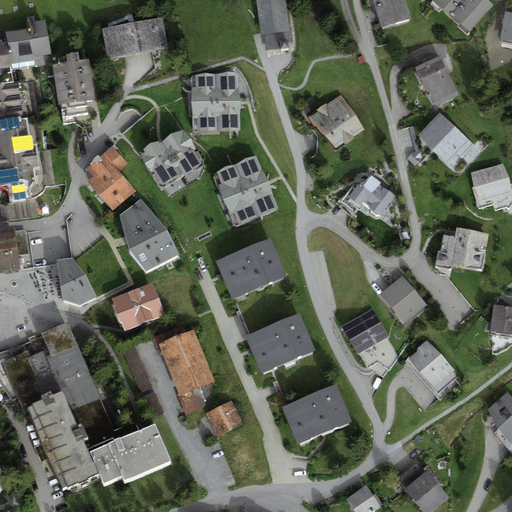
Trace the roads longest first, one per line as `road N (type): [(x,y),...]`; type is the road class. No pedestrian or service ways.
road 1 (residential): [(281,499),(350,479),(369,465),(379,441),(320,312),(301,239),(305,227),(323,220),(386,263),(404,263),(417,241),(356,0)]
road 2 (track): [(374,456),(511,364)]
